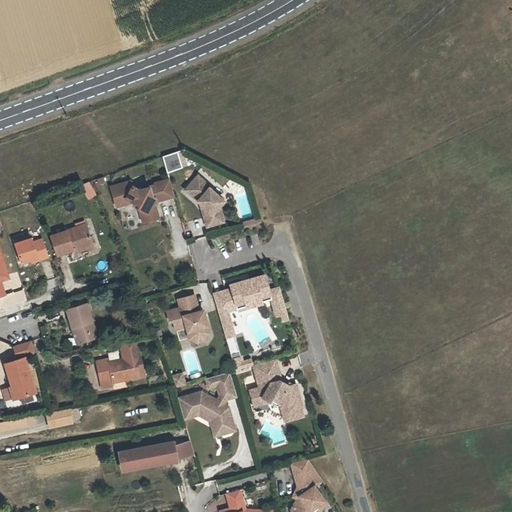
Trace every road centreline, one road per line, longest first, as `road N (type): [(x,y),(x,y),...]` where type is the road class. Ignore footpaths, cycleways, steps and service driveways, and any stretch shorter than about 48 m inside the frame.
road 1 (residential): [(363,511),(288,247),(215,264)]
road 2 (tertiary): [(292,0),(193,49),(0,120)]
